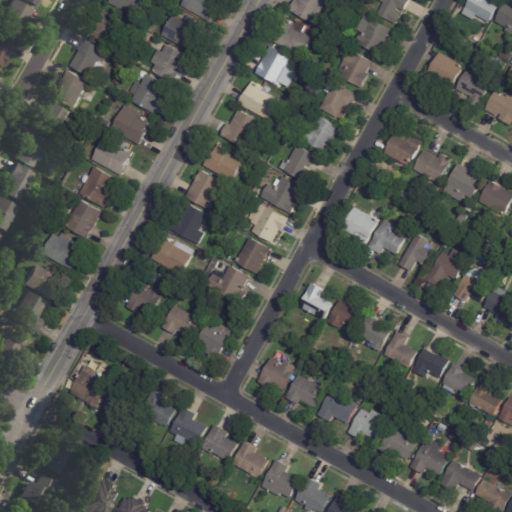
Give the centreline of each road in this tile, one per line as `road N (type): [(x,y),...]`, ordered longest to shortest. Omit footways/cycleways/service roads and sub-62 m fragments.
road 1 (tertiary): [(260,0),(0,466)]
road 2 (residential): [(441,0),(229,400)]
road 3 (residential): [(430,511),(83,315)]
road 4 (residential): [(227,511),(0,379)]
road 5 (residential): [(511,364),(310,253)]
road 6 (residential): [(71,0),(0,128)]
road 7 (residential): [(511,159),(393,93)]
